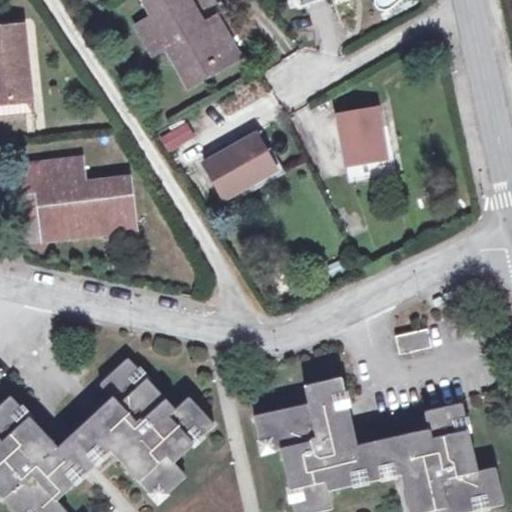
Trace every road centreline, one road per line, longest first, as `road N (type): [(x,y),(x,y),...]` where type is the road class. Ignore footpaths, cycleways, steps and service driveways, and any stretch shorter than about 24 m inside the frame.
road 1 (residential): [(256,333),(52,0)]
road 2 (unclassified): [(508,230),(278,336),(256,333)]
road 3 (unclassified): [(256,333),(0,287)]
road 4 (unclassified): [(465,0),(508,230)]
